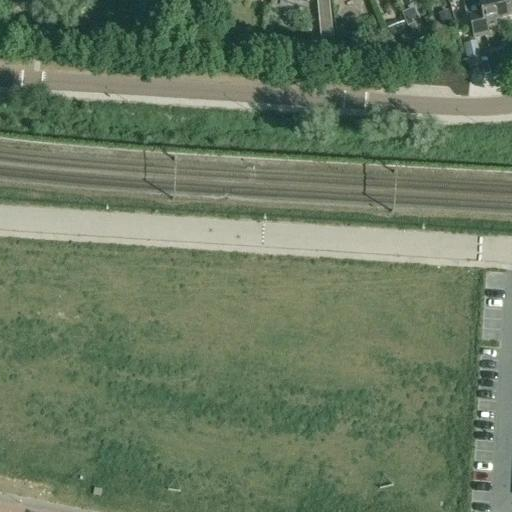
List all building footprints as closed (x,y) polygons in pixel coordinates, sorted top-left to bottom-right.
[(473,38),(485,35),(486,38),(498,35),(494,21),(506,19),(501,0),(476,0),(480,14),(468,17),(473,38)] [(511,0),(501,0),(506,19),(511,17),(511,0)] [(437,15),(443,27),(453,22),(448,10),(437,15)] [(417,23),(406,27),(411,38),(411,39),(422,35),(417,23)] [(476,42),(462,45),(468,69),(482,65),(476,42)] [(415,287),(61,263),(48,449),(403,473),(415,287)]
